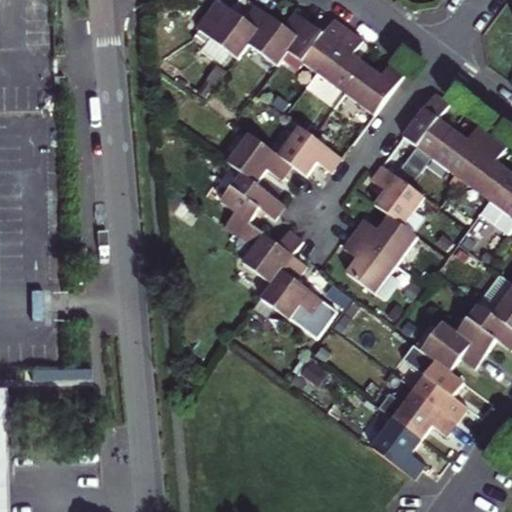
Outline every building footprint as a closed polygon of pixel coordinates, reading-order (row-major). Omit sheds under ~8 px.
[(246,21),(218,0),(210,12),(198,3),(186,19),(211,38),(202,50),(222,66),(231,53),(239,60),(250,45),(272,17),(257,6),(246,21)] [(286,27),(272,17),(250,45),(265,57),(258,66),(272,77),(279,67),(284,60),(310,24),(296,14),(286,27)] [(325,34),(310,24),(284,60),(299,70),(304,64),(319,74),(351,31),(336,20),(325,34)] [(365,42),(351,31),(319,74),(310,86),(339,106),(347,95),(368,66),(354,56),(365,42)] [(383,77),(368,66),(347,95),(376,117),(408,74),(393,62),(383,77)] [(451,105),(437,95),(405,138),(419,148),(406,165),(421,176),(434,159),(455,130),(441,120),(451,105)] [(470,141),(455,130),(434,159),(463,180),(494,137),(480,127),(470,141)] [(334,174),(344,160),(301,128),(279,157),(294,168),(308,177),(318,162),(334,174)] [(285,181),(294,168),(279,157),(251,136),(229,165),(244,176),(257,186),(269,169),(285,181)] [(509,148),(494,137),(463,180),(492,201),(511,174),(511,171),(498,162),(509,148)] [(378,207),(390,216),(405,227),(426,199),(383,167),(373,182),(388,193),(378,207)] [(511,174),(492,201),(483,214),(511,234),(511,233),(511,174)] [(287,207),(257,186),(244,176),(222,205),(236,214),(226,228),(241,240),(252,225),(263,211),(277,221),(287,207)] [(366,220),(356,235),(398,267),(419,237),(405,227),(390,216),(380,230),(366,220)] [(281,246),(252,225),(241,240),(238,244),(239,249),(249,257),(244,264),(272,285),(294,257),(305,242),(297,235),(292,232),(281,246)] [(398,267),(356,235),(345,249),(358,259),(348,273),(377,295),(398,267)] [(309,267),(294,257),(272,285),(262,300),(290,321),(291,321),(322,343),(342,315),(327,304),(327,303),(298,282),(309,267)] [(511,284),(502,277),(480,306),(511,330),(511,284)] [(511,350),(511,330),(480,306),(460,333),(488,355),(499,341),(511,350)] [(477,370),(488,355),(460,333),(446,322),(423,352),(437,363),(452,374),(463,359),(477,370)] [(466,385),(452,374),(437,363),(416,392),(459,424),(470,410),(456,399),(466,385)] [(10,389),(0,388),(0,511),(5,511),(4,419),(11,419),(10,389)] [(449,437),(459,424),(416,392),(406,406),(392,395),(382,409),(396,420),(425,442),(435,427),(449,437)] [(414,456),(425,442),(396,420),(374,449),(375,450),(411,477),(416,481),(427,466),(414,456)]
